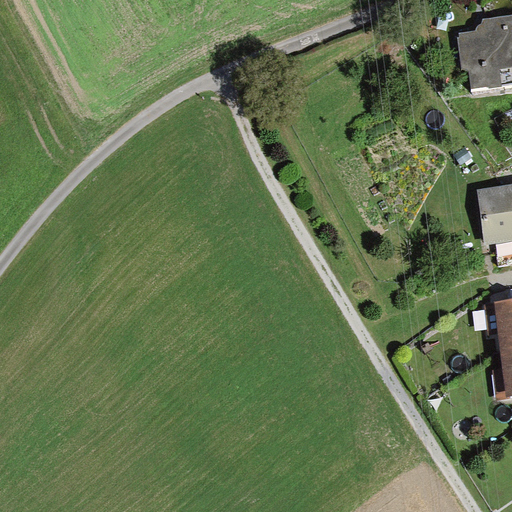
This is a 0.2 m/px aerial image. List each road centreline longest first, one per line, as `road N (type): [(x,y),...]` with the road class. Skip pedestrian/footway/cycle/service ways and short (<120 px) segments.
road 1 (track): [(473,511),(259,165),(228,68)]
road 2 (residential): [(0,274),(81,162),(172,92),(399,0)]
